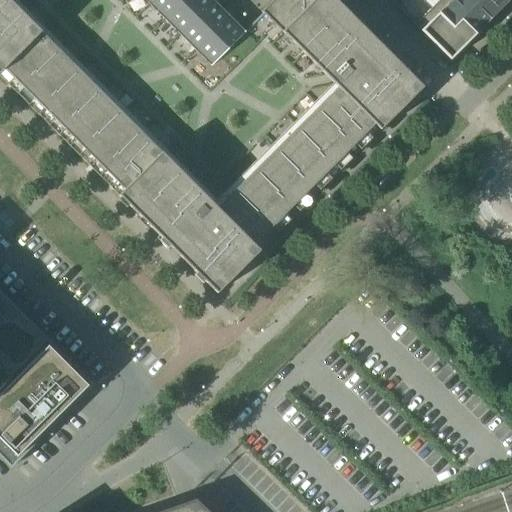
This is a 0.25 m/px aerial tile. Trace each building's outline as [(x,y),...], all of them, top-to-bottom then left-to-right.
[(366,32),(355,21),(334,0),(273,0),(261,12),(262,14),(244,32),(234,22),(235,22),(230,17),(230,18),(219,7),(214,2),(212,0),(0,0),(0,72),(3,70),(15,82),(10,88),(18,96),(24,90),(36,102),(30,108),(38,116),(44,111),(56,123),(50,128),(59,137),(65,131),(77,144),(71,149),(79,157),(85,152),(97,164),(92,170),(100,178),(105,172),(117,184),(112,190),(158,236),(156,239),(168,252),(171,249),(196,274),(203,266),(210,273),(203,281),(216,294),(258,251),(253,246),(265,233),(271,239),(279,231),(274,225),(286,213),(291,218),(300,210),(294,205),(306,192),(312,198),(320,189),(315,184),(327,172),(333,177),(341,169),(335,163),(347,151),(353,157),(361,149),(355,143),(368,131),(373,137),(422,88),(409,75),(401,82),(394,75),(402,68),(375,41),(375,40),(374,39),(374,40),(367,33),(367,32),(366,32)] [(455,0),(439,0),(432,8),(467,43),(476,34),(481,30),(480,29),(483,27),(455,0)] [(455,0),(483,27),(485,25),(490,21),(489,20),(499,11),(487,0),(455,0)] [(487,0),(499,11),(508,2),(510,0),(487,0)] [(467,43),(432,8),(414,25),(438,49),(438,50),(443,55),(444,55),(449,60),(467,43)] [(0,370),(8,379),(0,387),(0,458),(10,469),(81,398),(93,386),(0,292),(0,370)] [(207,511),(195,500),(160,511),(207,511)]
